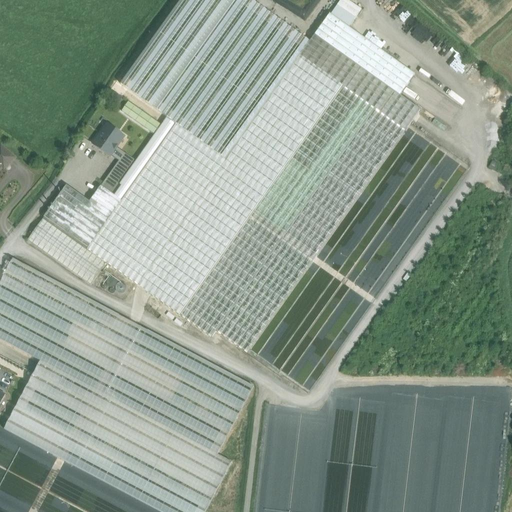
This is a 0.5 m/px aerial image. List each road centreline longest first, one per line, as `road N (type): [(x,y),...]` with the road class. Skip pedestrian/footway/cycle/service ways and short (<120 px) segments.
road 1 (track): [(482,101),(374,13),(371,0)]
road 2 (track): [(262,380),(248,511)]
